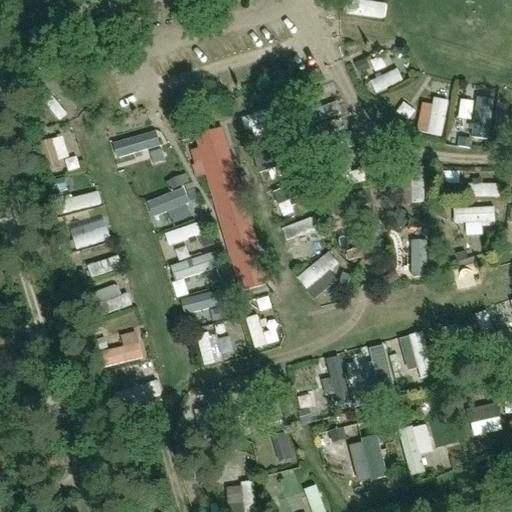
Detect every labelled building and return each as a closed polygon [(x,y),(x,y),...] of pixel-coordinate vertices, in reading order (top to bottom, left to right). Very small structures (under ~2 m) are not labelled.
[(143,66),(129,67),(129,84),(144,84),(143,66)] [(385,102),(412,93),(407,78),(380,87),(385,102)] [(67,133),(76,129),(67,105),(58,109),(67,133)] [(444,106),(438,145),(453,147),(459,108),(444,106)] [(470,107),(469,128),(482,128),(483,108),(470,107)] [(333,131),(352,125),(347,110),(328,115),(333,131)] [(268,286),(222,131),(197,138),(243,293),(268,286)] [(133,179),(160,172),(153,147),(126,154),(133,179)] [(359,147),(327,153),(330,167),(361,161),(359,147)] [(421,177),(421,205),(434,205),(434,177),(421,177)] [(362,195),(377,192),(374,179),(360,181),(362,195)] [(375,208),(371,193),(333,202),(337,216),(375,208)] [(97,194),(54,205),(57,219),(100,207),(97,194)] [(484,194),(484,211),(505,210),(505,194),(484,194)] [(171,228),(199,216),(193,203),(166,214),(171,228)] [(503,218),(466,220),(467,239),(504,237),(503,218)] [(204,225),(183,234),(187,241),(176,246),(182,261),(213,248),(204,225)] [(116,227),(97,232),(102,255),(121,250),(116,227)] [(309,236),(296,242),(302,256),(315,250),(309,236)] [(341,265),(310,290),(323,306),(354,281),(341,265)] [(100,290),(131,282),(128,271),(97,279),(100,290)] [(195,302),(221,294),(214,271),(188,279),(195,302)] [(323,305),(329,315),(352,302),(346,292),(323,305)] [(108,329),(144,320),(139,296),(103,304),(108,329)] [(221,306),(200,313),(207,330),(227,322),(221,306)] [(429,353),(417,357),(428,388),(440,384),(429,353)] [(157,356),(137,360),(141,378),(160,374),(157,356)] [(159,384),(144,387),(147,398),(161,395),(159,384)] [(293,429),(286,395),(274,398),(282,431),(293,429)] [(481,426),(492,457),(511,449),(511,423),(510,417),(481,426)] [(358,462),(359,446),(346,446),(345,461),(358,462)] [(373,493),(389,490),(384,459),(368,462),(373,493)] [(348,483),(362,484),(362,466),(348,465),(348,483)] [(266,511),(266,497),(257,498),(257,511),(266,511)]
